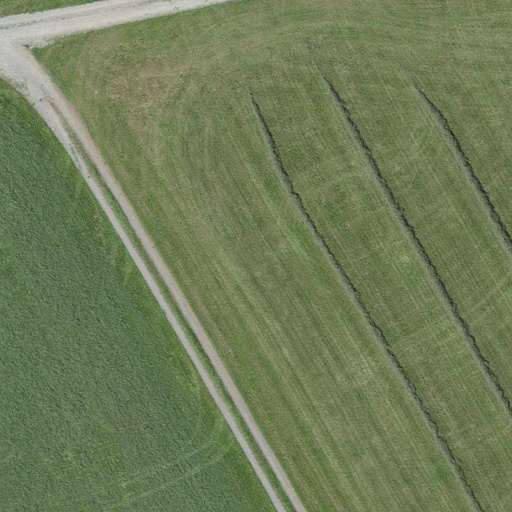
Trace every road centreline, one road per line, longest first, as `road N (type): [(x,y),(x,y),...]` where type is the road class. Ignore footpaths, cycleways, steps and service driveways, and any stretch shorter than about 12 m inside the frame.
road 1 (track): [(0,59),(50,105),(290,511)]
road 2 (track): [(183,0),(0,35)]
